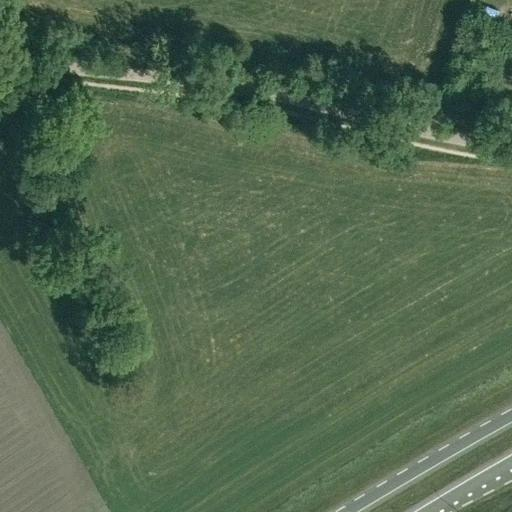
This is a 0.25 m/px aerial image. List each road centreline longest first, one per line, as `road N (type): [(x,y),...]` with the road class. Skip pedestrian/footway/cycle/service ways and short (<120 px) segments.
road 1 (unclassified): [(511,149),(222,84),(56,68),(0,45)]
road 2 (primary): [(511,418),(356,511)]
